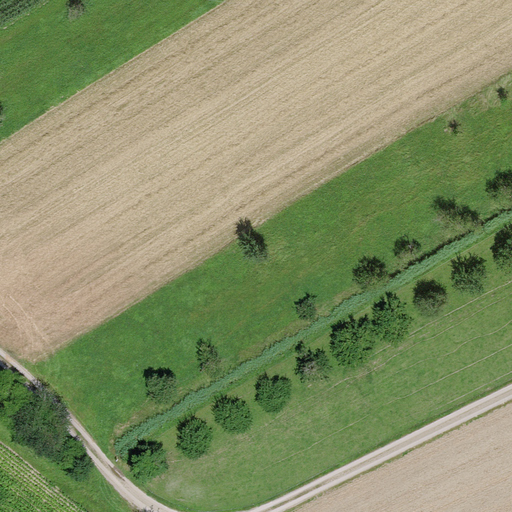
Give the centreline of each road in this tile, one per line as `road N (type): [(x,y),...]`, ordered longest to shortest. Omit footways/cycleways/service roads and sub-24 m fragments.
road 1 (track): [(511,390),(263,511)]
road 2 (track): [(159,511),(130,496),(0,357)]
